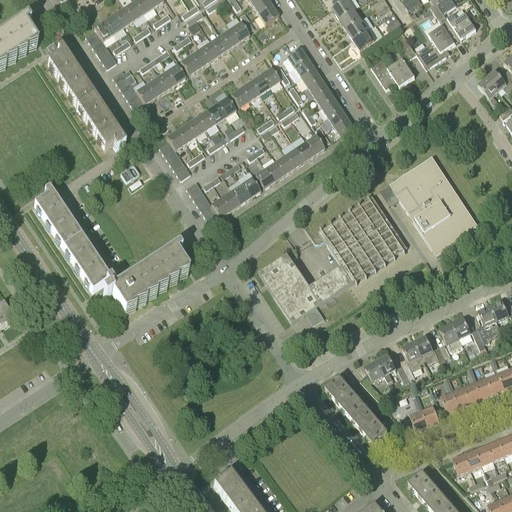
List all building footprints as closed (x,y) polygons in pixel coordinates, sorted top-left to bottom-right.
[(143,19),(153,12),(145,0),(141,0),(134,5),(143,19)] [(145,0),(153,12),(163,5),(159,0),(145,0)] [(204,10),(211,5),(208,0),(201,5),(204,10)] [(245,0),(251,9),(264,0),(245,0)] [(258,19),(272,10),(265,0),(264,0),(251,9),(258,19)] [(335,9),(342,3),(339,0),(331,0),(328,2),(333,9),(335,8),(335,9)] [(407,0),(401,4),(405,9),(418,1),(418,0),(415,2),(414,0),(407,0)] [(429,0),(435,9),(437,7),(448,0),(429,0)] [(450,0),(448,0),(437,7),(443,17),(456,9),(450,0)] [(373,8),(376,13),(387,6),(384,1),(373,8)] [(405,9),(408,14),(421,5),(418,1),(405,9)] [(213,7),(216,11),(223,7),(220,2),(213,7)] [(339,22),(354,12),(347,2),(332,12),(339,22)] [(236,15),(241,12),(236,4),(231,7),(236,15)] [(133,25),(143,19),(134,5),(124,12),(133,25)] [(376,13),(379,18),(390,11),(387,6),(376,13)] [(208,16),(216,11),(213,7),(205,12),(208,16)] [(428,39),(433,45),(443,62),(446,60),(443,55),(461,43),(447,22),(443,17),(437,7),(435,9),(435,11),(432,13),(439,25),(442,30),(428,39)] [(188,13),(191,18),(199,13),(196,8),(188,13)] [(265,29),(278,20),(272,10),(258,19),(265,29)] [(123,32),(133,25),(124,12),(114,18),(123,32)] [(346,33),(361,23),(354,12),(339,22),(346,33)] [(184,23),(191,18),(188,13),(181,18),(184,23)] [(193,20),(196,24),(203,20),(200,15),(193,20)] [(160,22),(163,27),(170,22),(167,17),(160,22)] [(245,27),(249,24),(244,17),(240,20),(245,27)] [(447,22),(461,43),(476,34),(465,17),(456,23),(453,18),(447,22)] [(113,39),(123,32),(114,18),(104,25),(113,39)] [(188,29),(196,24),(193,20),(185,25),(188,29)] [(353,44),(373,30),(366,20),(361,23),(346,33),(353,44)] [(155,32),(163,27),(160,22),(152,27),(155,32)] [(387,29),(391,37),(402,30),(398,22),(387,29)] [(0,71),(15,61),(37,47),(26,30),(30,27),(27,23),(0,40),(0,71)] [(249,35),(254,32),(249,24),(245,27),(249,35)] [(103,45),(113,39),(104,25),(94,32),(95,33),(98,39),(102,44),(103,45)] [(239,46),(249,39),(240,26),(230,32),(239,46)] [(362,57),(384,43),(375,29),(373,30),(353,44),(362,57)] [(140,35),(142,40),(150,35),(147,30),(140,35)] [(229,53),(239,46),(230,32),(220,39),(229,53)] [(88,45),(98,39),(95,33),(85,40),(88,45)] [(135,45),(142,40),(140,35),(132,40),(135,45)] [(98,39),(88,45),(92,51),(102,44),(98,39)] [(219,60),(229,53),(220,39),(210,46),(219,60)] [(180,45),(183,49),(191,44),(188,40),(180,45)] [(416,58),(415,56),(405,40),(399,45),(410,62),(416,58)] [(102,44),(92,51),(95,56),(106,50),(103,45),(102,44)] [(119,49),(122,53),(130,48),(127,44),(119,49)] [(176,54),(183,49),(180,45),(173,49),(176,54)] [(433,45),(415,56),(416,58),(423,69),(428,66),(430,70),(443,62),(433,45)] [(209,66),(219,60),(210,46),(200,52),(209,66)] [(115,58),(122,53),(119,49),(112,53),(115,58)] [(99,62),(109,55),(106,50),(95,56),(99,62)] [(125,147),(103,113),(61,51),(57,54),(60,58),(47,67),(105,154),(113,148),(116,153),(125,147)] [(199,73),(209,66),(200,52),(190,59),(199,73)] [(293,71),(307,62),(300,52),(286,61),(293,71)] [(157,60),(160,65),(170,58),(167,54),(157,60)] [(109,55),(99,62),(103,67),(113,61),(109,55)] [(189,80),(199,73),(190,59),(180,66),(189,80)] [(146,67),(149,72),(160,65),(157,60),(146,67)] [(505,79),(511,86),(511,60),(503,67),(510,75),(505,79)] [(113,61),(103,67),(106,73),(116,66),(113,61)] [(300,82),(313,73),(307,62),(293,71),(300,82)] [(371,70),(386,93),(396,86),(399,91),(415,81),(402,62),(387,72),(381,63),(371,70)] [(142,77),(149,72),(146,67),(139,72),(142,77)] [(175,89),(185,82),(176,68),(166,75),(175,89)] [(280,81),(284,78),(279,70),(275,73),(280,81)] [(270,92),(280,86),(271,72),(261,78),(270,92)] [(306,92),(320,83),(313,73),(300,82),(306,92)] [(115,86),(125,80),(123,77),(122,74),(112,81),(115,86)] [(165,95),(175,89),(166,75),(156,82),(165,95)] [(507,97),(511,92),(511,86),(505,79),(501,83),(494,75),(486,82),(498,96),(502,92),(507,97)] [(131,77),(126,81),(129,85),(131,88),(135,84),(131,77)] [(260,99),(270,92),(261,78),(250,85),(260,99)] [(285,88),(289,85),(284,78),(280,81),(285,88)] [(125,80),(115,86),(119,92),(129,85),(126,81),(125,80)] [(155,102),(165,95),(156,82),(146,88),(155,102)] [(493,100),(498,96),(486,82),(477,90),(494,108),(497,105),(493,100)] [(313,102),(327,93),(320,83),(306,92),(313,102)] [(123,97),(133,91),(131,88),(129,85),(119,92),(123,97)] [(249,106),(260,99),(250,85),(240,92),(249,106)] [(145,109),(155,102),(146,88),(136,95),(136,96),(140,102),(144,107),(145,109)] [(293,101),(298,98),(293,90),(288,93),(293,101)] [(133,91),(123,97),(126,103),(136,96),(136,95),(133,91)] [(239,112),(249,106),(240,92),(230,99),(239,112)] [(320,112),(333,103),(327,93),(313,102),(320,112)] [(136,96),(126,103),(130,108),(140,102),(136,96)] [(298,108),(303,105),(298,98),(293,101),(298,108)] [(226,122),(236,115),(227,101),(217,108),(226,122)] [(140,102),(130,108),(134,114),(144,107),(140,102)] [(327,122),(340,113),(333,103),(320,112),(327,122)] [(216,128),(226,122),(217,108),(207,114),(216,128)] [(283,113),(286,118),(294,113),(291,108),(283,113)] [(306,120),(311,117),(306,110),(302,113),(306,120)] [(511,118),(511,117),(511,112),(511,111),(499,118),(503,124),(511,118)] [(279,123),(286,118),(283,113),(276,118),(279,123)] [(333,132),(347,123),(340,113),(327,122),(333,132)] [(206,135),(216,128),(207,114),(196,121),(206,135)] [(288,120),(291,125),(298,120),(295,115),(288,120)] [(311,128),(316,125),(311,117),(306,120),(311,128)] [(283,130),(291,125),(288,120),(280,125),(283,130)] [(195,142),(206,135),(196,121),(186,128),(195,142)] [(263,127),(266,131),(274,126),(271,122),(263,127)] [(333,132),(340,142),(354,133),(347,123),(333,132)] [(259,136),(266,131),(263,127),(256,131),(259,136)] [(185,148),(195,142),(186,128),(176,134),(185,148)] [(268,133),(271,138),(278,133),(275,128),(268,133)] [(234,134),(237,138),(244,133),(241,129),(234,134)] [(320,141),(324,138),(319,130),(315,133),(320,141)] [(262,141),(263,143),(271,138),(268,133),(260,138),(261,139),(258,140),(259,143),(262,141)] [(166,141),(169,145),(172,150),(175,155),(185,148),(176,134),(166,141)] [(229,143),(237,138),(234,134),(227,138),(229,143)] [(325,148),(329,145),(324,138),(320,141),(325,148)] [(324,153),(324,152),(315,139),(305,145),(314,159),(324,153)] [(214,147),(217,151),(224,147),(221,142),(214,147)] [(162,157),(172,150),(169,145),(159,151),(162,157)] [(304,166),(314,159),(305,145),(295,152),(304,166)] [(209,156),(217,151),(214,147),(206,152),(209,156)] [(172,150),(162,157),(166,162),(176,156),(175,155),(172,150)] [(254,155),(257,160),(264,155),(261,150),(254,155)] [(294,173),(304,166),(295,152),(285,159),(294,173)] [(194,160),(197,165),(204,160),(201,155),(194,160)] [(249,165),(257,160),(254,155),(246,160),(249,165)] [(176,156),(166,162),(169,168),(179,161),(176,156)] [(284,179),(294,173),(285,159),(275,166),(284,179)] [(189,170),(197,165),(194,160),(186,165),(189,170)] [(284,179),(275,166),(271,160),(261,167),(265,172),(274,186),(284,179)] [(179,161),(169,168),(173,173),(183,167),(179,161)] [(399,202),(437,260),(479,232),(432,161),(389,189),(379,196),(387,208),(390,206),(391,207),(399,202)] [(230,171),(233,176),(240,171),(237,166),(230,171)] [(183,167),(173,173),(177,179),(186,172),(183,167)] [(225,181),(233,176),(230,171),(222,176),(225,181)] [(128,172),(120,177),(126,185),(134,180),(128,172)] [(186,172),(177,179),(180,184),(190,177),(186,172)] [(264,193),(274,186),(265,172),(255,179),(264,193)] [(209,185),(212,189),(220,184),(217,180),(209,185)] [(250,202),(260,195),(251,182),(241,189),(250,202)] [(205,194),(212,189),(209,185),(202,189),(205,194)] [(189,198),(199,191),(196,186),(186,192),(189,198)] [(240,209),(250,202),(241,189),(231,195),(240,209)] [(199,191),(189,198),(193,203),(203,197),(199,191)] [(115,281),(109,285),(90,256),(49,193),(44,196),(47,200),(34,209),(92,296),(105,288),(109,295),(102,299),(105,304),(112,299),(124,317),(166,289),(188,275),(177,258),(181,255),(178,250),(121,289),(115,281)] [(230,215),(240,209),(231,195),(221,202),(230,215)] [(203,197),(193,203),(196,209),(206,202),(203,197)] [(314,312),(317,310),(406,251),(373,200),(311,241),(316,248),(323,243),(341,271),(310,291),(287,257),(258,276),(265,285),(269,283),(271,286),(267,289),(292,327),(308,316),(313,324),(319,320),(314,312)] [(206,202),(196,209),(200,214),(210,208),(206,202)] [(230,215),(221,202),(211,209),(214,213),(217,218),(220,222),(230,215)] [(210,208),(200,214),(204,220),(214,213),(211,209),(210,208)] [(214,213),(204,220),(207,225),(217,218),(214,213)] [(511,323),(511,307),(505,311),(502,305),(490,310),(497,326),(510,320),(511,323)] [(0,309),(0,331),(1,331),(13,323),(3,307),(0,309)] [(499,330),(497,326),(490,310),(478,315),(485,331),(483,331),(483,330),(477,333),(483,348),(490,345),(489,345),(502,339),(499,330)] [(461,348),(473,343),(464,323),(452,328),(461,348)] [(462,350),(461,348),(452,328),(440,334),(447,349),(454,346),(457,352),(462,350)] [(485,352),(483,348),(477,333),(471,336),(479,354),(485,352)] [(414,346),(424,366),(427,364),(429,367),(438,363),(440,367),(446,365),(439,351),(432,354),(425,340),(414,346)] [(402,352),(407,363),(406,364),(407,367),(402,369),(409,383),(414,392),(417,391),(415,386),(413,387),(411,384),(415,382),(412,376),(422,371),(420,368),(424,366),(414,346),(402,352)] [(439,351),(446,365),(451,362),(445,348),(439,351)] [(390,378),(396,374),(388,359),(376,365),(385,380),(386,380),(389,386),(393,383),(390,378)] [(373,386),(373,387),(385,380),(376,365),(365,372),(368,377),(360,385),(366,391),(380,406),(402,398),(400,393),(382,399),(371,387),(373,386)] [(409,383),(402,369),(397,372),(404,386),(409,383)] [(505,394),(511,391),(511,379),(509,373),(498,378),(505,394)] [(493,399),(505,394),(498,378),(486,382),(493,399)] [(382,431),(363,409),(339,381),(325,394),(349,421),(373,449),(387,437),(382,431)] [(482,404),(493,399),(486,382),(475,387),(482,404)] [(470,408),(482,404),(475,387),(463,392),(470,408)] [(458,413),(470,408),(463,392),(452,396),(458,413)] [(447,418),(458,413),(452,396),(440,401),(447,418)] [(428,432),(440,427),(433,410),(421,415),(428,432)] [(416,437),(428,432),(421,415),(409,420),(416,437)] [(505,461),(511,457),(511,444),(510,440),(499,445),(505,461)] [(493,466),(505,461),(499,445),(487,450),(493,466)] [(482,470),(493,466),(487,450),(476,454),(482,470)] [(470,475),(482,470),(476,454),(464,459),(470,475)] [(459,480),(470,475),(464,459),(453,464),(459,480)] [(256,511),(249,503),(230,477),(230,476),(212,489),(213,490),(213,489),(229,511),(256,511)] [(453,511),(446,504),(422,477),(408,489),(428,511),(453,511)] [(501,511),(511,511),(511,504),(510,500),(499,505),(501,511)]
